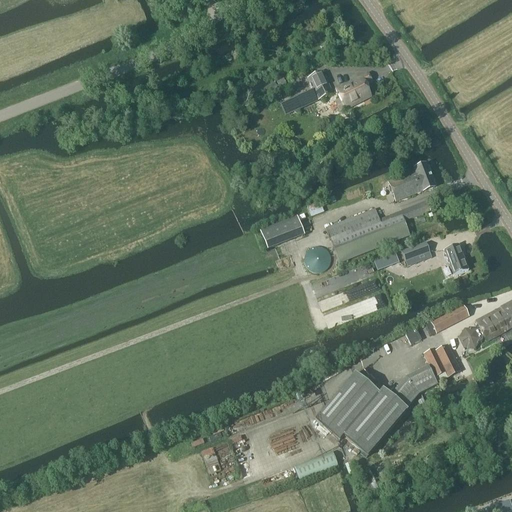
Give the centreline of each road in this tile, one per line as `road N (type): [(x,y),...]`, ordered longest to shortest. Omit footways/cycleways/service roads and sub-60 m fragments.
road 1 (track): [(475,175),(386,211),(371,206),(318,225),(294,253),(303,284),(0,397)]
road 2 (unclassified): [(0,117),(144,61),(243,0)]
road 3 (tertiary): [(511,226),(366,0)]
